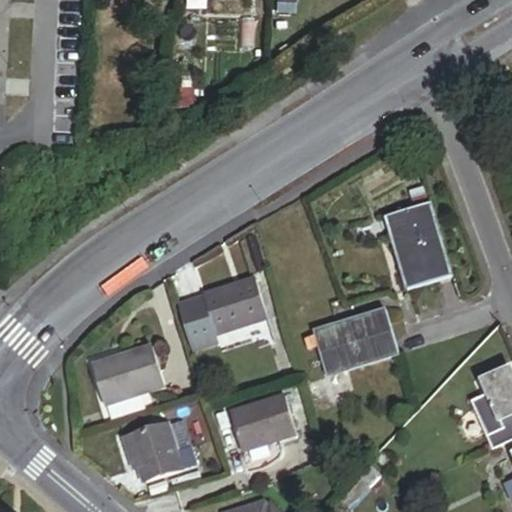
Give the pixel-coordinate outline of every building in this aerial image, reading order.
[(403,294),(448,281),(428,209),(383,221),(403,294)] [(257,278),(268,274),(258,239),(247,242),(257,278)] [(180,308),(193,354),(220,346),(218,338),(269,323),(258,283),(244,287),(245,289),(237,291),(237,289),(207,298),(208,300),(180,308)] [(297,341),(309,383),(383,361),(371,319),(297,341)] [(107,415),(167,397),(155,355),(95,373),(107,415)] [(489,454),(511,443),(511,380),(510,375),(480,388),(484,398),(468,405),(489,454)] [(242,463),(296,448),(285,407),(231,423),(242,463)] [(194,457),(187,431),(173,435),(180,461),(194,457)] [(144,491),(200,476),(194,457),(180,461),(173,435),(172,433),(126,446),(133,470),(138,469),(140,477),(144,491)] [(371,494),(381,484),(372,476),(363,486),(371,494)]
